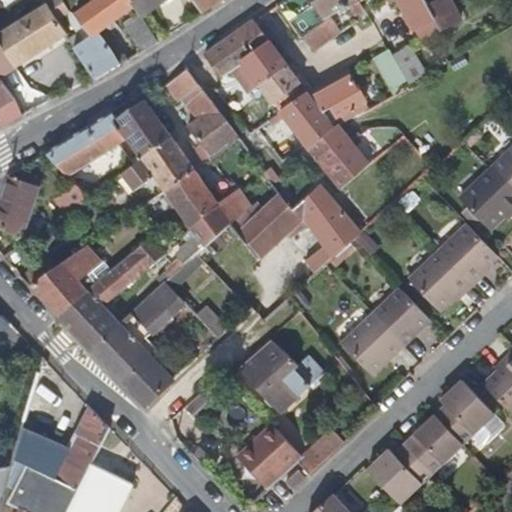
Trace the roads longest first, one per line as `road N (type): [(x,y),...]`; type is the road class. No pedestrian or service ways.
road 1 (residential): [(0,288),(221,511)]
road 2 (residential): [(291,511),(511,303)]
road 3 (residential): [(249,0),(146,70),(0,152)]
